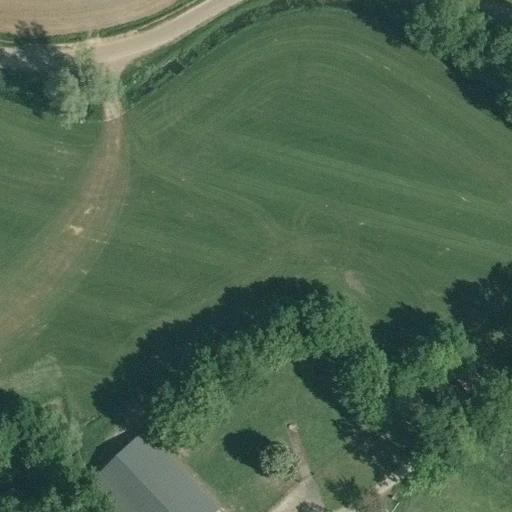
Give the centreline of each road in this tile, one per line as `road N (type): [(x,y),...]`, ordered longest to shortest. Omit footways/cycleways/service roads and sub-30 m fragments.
road 1 (track): [(119,115),(202,334),(186,381),(81,465)]
road 2 (unclassified): [(220,0),(160,34),(77,59),(0,54)]
